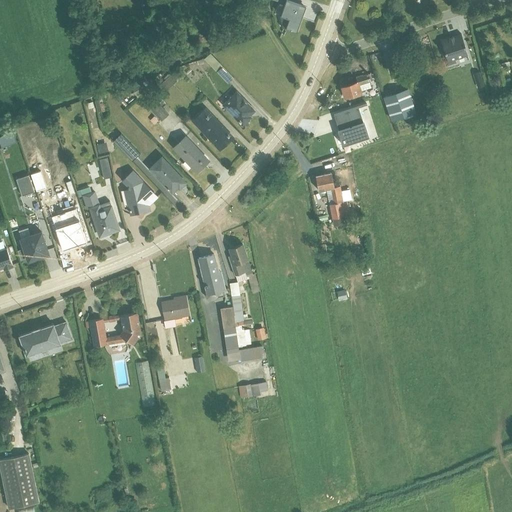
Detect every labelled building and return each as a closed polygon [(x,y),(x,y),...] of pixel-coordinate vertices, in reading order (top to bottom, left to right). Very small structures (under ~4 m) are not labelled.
[(287,0),(281,16),(280,15),(283,27),(287,29),(288,28),(296,30),(301,18),(301,17),(299,16),(300,13),(302,14),(305,7),(287,0)] [(462,34),(441,41),(443,47),(441,50),(444,57),(445,57),(447,60),(444,61),(446,67),(456,63),(455,60),(468,55),(462,34)] [(212,55),(206,61),(228,83),(234,78),(212,55)] [(165,81),(162,84),(168,90),(177,82),(170,74),(164,79),(165,81)] [(358,82),(342,87),(345,98),(372,88),(370,83),(371,83),(368,74),(367,74),(367,75),(363,76),(362,75),(356,77),(358,82)] [(430,81),(424,84),(428,92),(434,90),(430,81)] [(408,90),(384,98),(392,121),(403,117),(405,120),(413,117),(412,114),(415,112),(408,90)] [(236,91),(223,104),(240,123),(243,125),(251,117),(249,116),(254,110),(236,91)] [(158,103),(151,110),(162,121),(169,114),(158,103)] [(358,107),(334,115),(339,130),(338,131),(343,146),(370,137),(369,135),(365,121),(363,122),(358,107)] [(205,108),(192,121),(220,150),(232,138),(226,132),(225,133),(223,130),(225,129),(205,108)] [(128,161),(137,154),(117,132),(109,140),(128,161)] [(186,136),(173,148),(185,161),(183,164),(189,170),(192,167),(197,172),(205,164),(203,162),(207,159),(186,136)] [(10,137),(0,140),(0,145),(1,149),(13,144),(10,137)] [(106,143),(97,145),(99,154),(109,152),(106,143)] [(161,157),(149,168),(172,192),(178,187),(180,188),(185,183),(182,179),(183,179),(161,157)] [(108,158),(100,160),(104,179),(112,177),(108,158)] [(133,170),(122,181),(130,189),(124,190),(131,215),(150,210),(149,205),(157,197),(133,170)] [(332,173),(316,176),(319,192),(326,190),(334,227),(345,224),(344,217),(350,216),(347,202),(344,202),(341,187),(344,186),(343,182),(338,183),(339,187),(335,188),(332,173)] [(29,175),(17,179),(22,196),(35,192),(29,175)] [(90,187),(77,191),(79,197),(83,196),(87,209),(90,208),(100,236),(119,230),(109,201),(100,204),(95,191),(92,192),(90,187)] [(27,230),(19,232),(21,238),(20,238),(28,262),(38,259),(38,257),(48,254),(48,255),(49,255),(41,231),(29,235),(27,230)] [(233,307),(239,348),(246,346),(246,345),(251,344),(249,331),(249,332),(248,330),(242,330),(242,326),(253,324),(252,318),(248,318),(247,316),(243,317),(238,282),(249,279),(253,293),(260,291),(258,286),(259,286),(255,274),(253,275),(243,245),(235,247),(229,249),(232,256),(230,257),(238,282),(229,283),(233,307)] [(7,249),(0,251),(0,269),(4,269),(4,270),(13,267),(7,249)] [(214,255),(199,258),(209,293),(205,294),(207,299),(209,300),(211,301),(213,301),(216,300),(217,298),(219,296),(217,291),(226,289),(222,270),(218,271),(214,255)] [(370,267),(361,269),(363,277),(372,275),(370,267)] [(346,290),(337,292),(339,301),(348,300),(346,290)] [(162,302),(161,302),(165,321),(175,319),(175,320),(182,318),(182,317),(190,316),(186,295),(174,298),(174,302),(162,304),(162,302)] [(239,348),(233,307),(220,309),(227,350),(239,348)] [(109,316),(109,317),(102,318),(102,319),(90,321),(91,328),(94,347),(128,342),(134,345),(142,334),(137,313),(121,316),(121,315),(115,316),(115,315),(109,316)] [(171,339),(169,328),(160,329),(159,320),(144,322),(146,335),(163,333),(164,340),(171,339)] [(33,332),(20,336),(27,356),(61,345),(61,344),(72,340),(66,323),(54,327),(54,325),(40,329),(33,331),(33,332)] [(264,328),(255,330),(257,341),(266,339),(264,328)] [(239,348),(227,350),(229,362),(241,360),(241,362),(265,359),(263,346),(239,350),(239,348)] [(203,357),(195,359),(197,373),(205,372),(203,357)] [(148,362),(136,364),(143,408),(156,406),(148,362)] [(163,365),(156,366),(162,397),(163,397),(164,398),(168,397),(168,396),(172,395),(169,378),(166,379),(163,365)] [(266,383),(239,387),(240,396),(241,396),(245,414),(257,412),(255,397),(260,396),(260,393),(267,391),(266,383)] [(29,455),(0,461),(0,467),(9,510),(40,503),(29,455)] [(136,511),(135,503),(126,505),(126,511),(136,511)]
